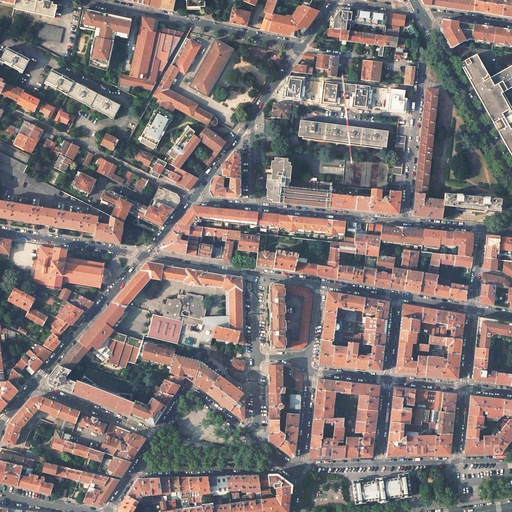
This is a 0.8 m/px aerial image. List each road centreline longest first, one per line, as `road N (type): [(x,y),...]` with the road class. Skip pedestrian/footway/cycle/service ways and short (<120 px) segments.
road 1 (residential): [(302,47),(89,0)]
road 2 (residential): [(0,106),(191,197)]
road 3 (secondary): [(421,16),(511,179)]
road 4 (tertiary): [(32,385),(143,254)]
road 5 (residential): [(421,65),(404,221)]
road 6 (residential): [(404,221),(252,206)]
road 7 (residential): [(138,465),(289,466)]
road 8 (residential): [(255,357),(257,273),(320,284)]
road 9 (residential): [(0,230),(143,254)]
road 10 (residential): [(250,436),(187,388),(157,435)]
road 11 (residential): [(32,385),(157,435)]
